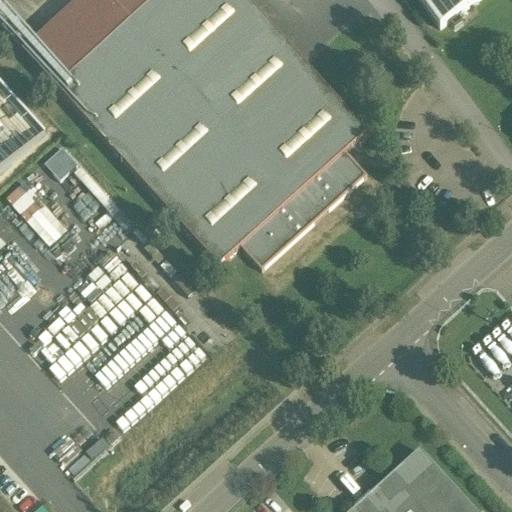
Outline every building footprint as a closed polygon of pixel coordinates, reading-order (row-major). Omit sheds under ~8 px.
[(241,0),(158,0),(56,93),(218,272),(239,253),(345,157),(366,137),(241,0)] [(483,0),(415,0),(440,33),(483,0)] [(0,175),(44,134),(0,86),(0,175)] [(42,167),(57,183),(74,167),(59,151),(42,167)] [(345,157),(239,253),(261,276),(366,181),(345,157)] [(471,511),(420,455),(356,511),(471,511)]
